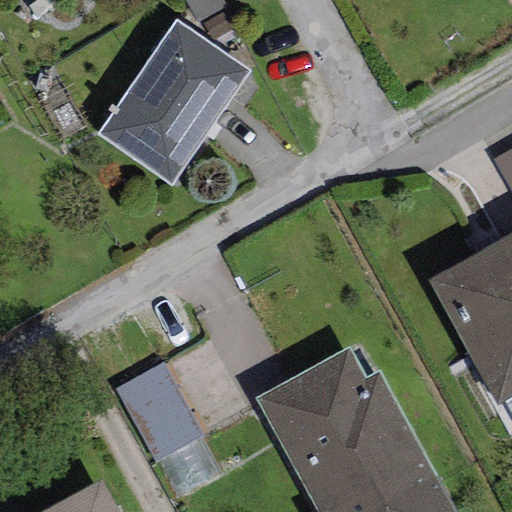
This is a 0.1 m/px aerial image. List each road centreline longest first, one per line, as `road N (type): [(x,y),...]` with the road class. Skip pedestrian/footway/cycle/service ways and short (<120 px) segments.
road 1 (residential): [(0,367),(511,62)]
road 2 (unknown): [(57,333),(160,511)]
